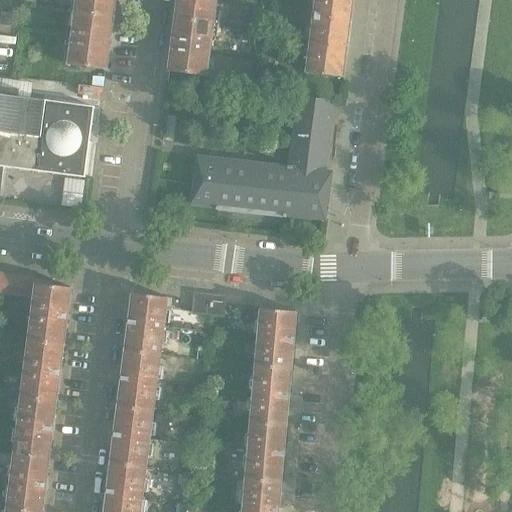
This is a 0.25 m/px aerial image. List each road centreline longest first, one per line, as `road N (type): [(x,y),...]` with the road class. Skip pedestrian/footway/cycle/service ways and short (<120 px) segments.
road 1 (residential): [(387,0),(351,269)]
road 2 (residential): [(81,511),(114,248)]
road 3 (residential): [(114,248),(154,0)]
road 4 (residential): [(351,269),(330,511)]
road 5 (residential): [(114,248),(351,269)]
road 6 (residential): [(351,269),(511,265)]
